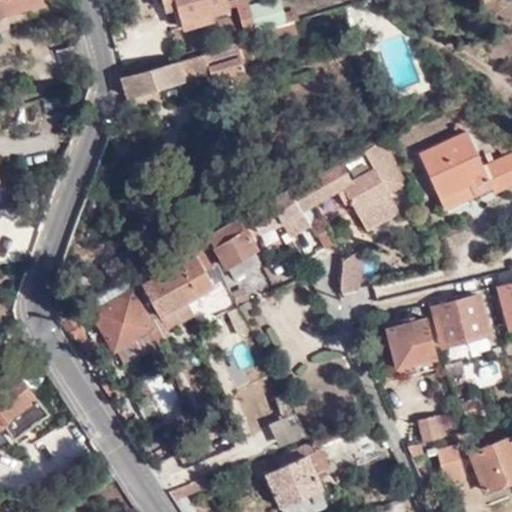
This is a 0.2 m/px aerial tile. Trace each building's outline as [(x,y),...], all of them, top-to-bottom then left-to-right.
[(0,0),(0,11),(40,0),(0,0)] [(227,7),(225,0),(163,0),(165,6),(176,4),(183,27),(213,17),(210,11),(227,7)] [(293,17),(298,15),(294,4),(282,7),(279,0),(253,0),(249,2),(257,27),(262,26),(293,17)] [(296,28),(293,17),(262,26),(268,37),(296,28)] [(202,49),(122,73),(127,91),(208,66),(215,84),(246,75),(235,37),(203,46),(202,49)] [(453,109),(473,99),(464,89),(446,98),(453,109)] [(410,118),(417,114),(412,105),(404,108),(410,118)] [(469,184),(473,194),(491,186),(493,191),(511,182),(511,152),(481,165),(465,132),(418,154),(439,198),(469,184)] [(381,133),(378,135),(400,180),(403,179),(381,133)] [(378,135),(360,144),(374,167),(350,180),(340,162),(318,174),(315,169),(295,180),(309,203),(314,201),(339,186),(345,199),(351,196),(367,224),(399,207),(390,187),(400,180),(378,135)] [(309,203),(295,180),(268,196),(281,220),(288,234),(310,222),(302,207),(309,203)] [(443,207),(473,194),(469,184),(439,198),(443,207)] [(281,220),(268,196),(253,204),(245,209),(257,232),(281,220)] [(314,201),(309,203),(318,218),(323,215),(314,201)] [(318,218),(309,203),(302,207),(310,222),(318,218)] [(257,232),(245,209),(208,230),(227,262),(253,246),(248,236),(257,232)] [(325,230),(331,242),(335,240),(329,228),(325,230)] [(326,245),(331,242),(325,230),(320,233),(326,245)] [(159,248),(152,234),(105,258),(112,273),(159,248)] [(157,260),(124,279),(139,305),(152,298),(168,327),(208,306),(199,291),(212,283),(199,257),(211,250),(204,237),(177,251),(180,257),(161,268),(157,260)] [(341,283),(343,287),(358,284),(366,245),(353,250),(343,256),(341,283)] [(124,279),(86,301),(122,361),(157,341),(147,320),(139,305),(124,279)] [(511,283),(498,287),(508,328),(511,326),(511,283)] [(475,294),(432,306),(442,343),(486,332),(475,294)] [(71,313),(62,319),(67,328),(70,326),(76,322),(71,313)] [(396,366),(436,355),(425,317),(386,327),(396,366)] [(79,321),(76,322),(70,326),(82,345),(90,340),(79,321)] [(33,356),(23,346),(0,365),(0,423),(3,421),(12,434),(45,410),(16,371),(33,356)] [(497,358),(465,368),(471,389),(503,379),(497,358)] [(98,378),(108,396),(120,390),(109,371),(98,378)] [(159,423),(173,454),(202,442),(188,410),(159,423)] [(371,415),(284,450),(303,494),(321,485),(316,473),(330,468),(320,445),(375,422),(371,415)] [(288,416),(266,426),(277,450),(299,440),(288,416)] [(424,438),(445,433),(441,417),(422,422),(424,438)] [(511,477),(511,434),(470,452),(485,489),(511,477)] [(420,439),(406,442),(411,455),(424,451),(420,439)] [(464,478),(455,443),(437,448),(447,483),(464,478)] [(303,494),(284,450),(263,459),(283,504),(303,494)] [(207,474),(167,490),(172,497),(211,481),(207,474)] [(368,511),(407,511),(404,501),(368,511)]
